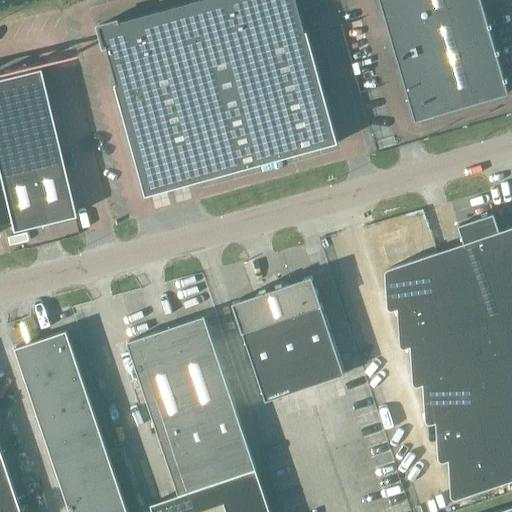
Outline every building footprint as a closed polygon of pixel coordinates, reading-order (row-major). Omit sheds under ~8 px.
[(308,30),(306,31),(297,0),(197,0),(118,22),(118,20),(99,25),(105,46),(107,45),(117,83),(115,84),(146,196),(339,142),(308,30)] [(381,0),(416,120),(510,93),(482,0),(381,0)] [(0,225),(10,223),(11,231),(75,216),(39,68),(0,77),(0,225)] [(398,308),(401,343),(401,344),(402,345),(402,346),(403,347),(404,347),(405,347),(407,347),(411,346),(413,381),(414,381),(414,382),(414,383),(415,384),(416,385),(418,385),(419,385),(424,383),(426,418),(426,419),(427,420),(428,422),(429,422),(429,423),(430,423),(432,423),(437,421),(439,456),(439,457),(440,458),(440,459),(441,460),(442,460),(443,461),(444,461),(445,461),(450,459),(452,495),(452,496),(452,497),(453,497),(454,498),(455,499),(456,499),(458,499),(511,480),(511,226),(501,231),(494,213),(459,225),(465,243),(389,269),(388,270),(387,270),(386,271),(386,272),(386,273),(388,305),(388,307),(389,308),(390,309),(392,309),(393,309),(394,309),(398,308)] [(267,287),(261,289),(262,293),(233,302),(266,401),(346,374),(313,275),(284,285),(283,281),(277,284),(278,287),(268,291),(267,287)] [(179,494),(151,504),(153,511),(271,511),(205,315),(128,341),(179,494)] [(128,511),(67,330),(41,339),(16,348),(71,511),(128,511)] [(0,511),(22,511),(0,444),(0,511)]
